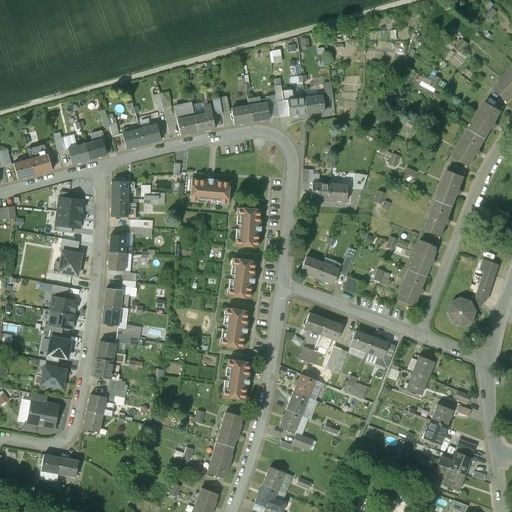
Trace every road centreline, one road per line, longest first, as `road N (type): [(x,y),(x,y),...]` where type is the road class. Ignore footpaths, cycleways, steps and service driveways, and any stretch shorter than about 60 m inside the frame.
road 1 (residential): [(0,439),(41,447),(61,445),(72,432),(99,267),(101,164)]
road 2 (residential): [(281,284),(291,167),(280,139),(252,130),(101,164)]
road 3 (residential): [(228,511),(253,446),(281,284)]
road 4 (residential): [(419,337),(485,168),(511,126)]
road 5 (residential): [(281,284),(419,337)]
